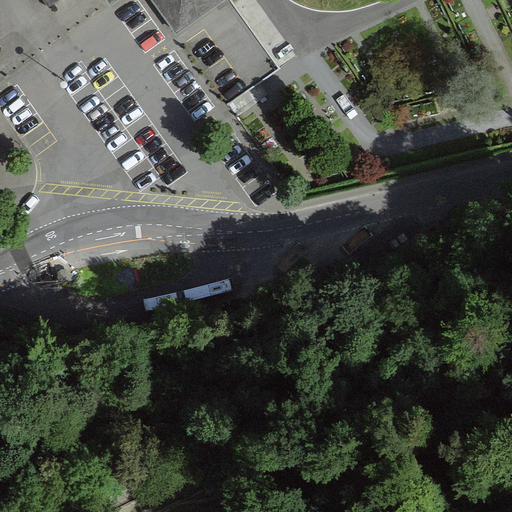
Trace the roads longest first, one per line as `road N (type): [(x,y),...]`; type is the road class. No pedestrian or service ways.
road 1 (residential): [(0,276),(79,244),(266,227),(511,168)]
road 2 (track): [(92,511),(336,385),(511,279)]
